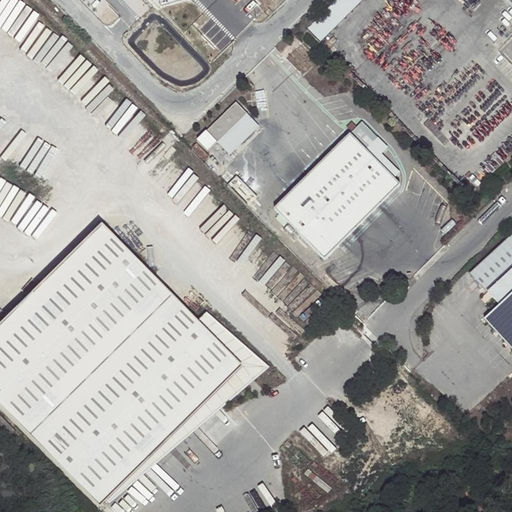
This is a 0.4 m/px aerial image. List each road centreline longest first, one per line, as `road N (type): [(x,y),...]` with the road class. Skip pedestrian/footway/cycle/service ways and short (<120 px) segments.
road 1 (unclassified): [(68,0),(177,104),(206,94),(304,0)]
road 2 (unclassified): [(383,326),(511,201)]
road 3 (unknown): [(0,256),(113,197)]
